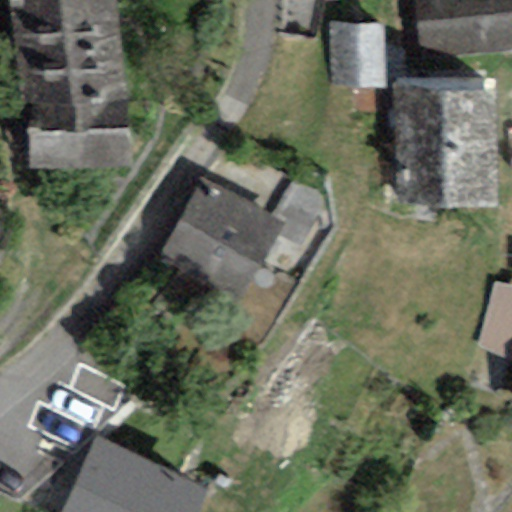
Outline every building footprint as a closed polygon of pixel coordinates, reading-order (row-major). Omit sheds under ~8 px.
[(114,0),(6,0),(28,172),(130,169),(114,0)] [(511,0),(413,0),(418,59),(511,51),(511,0)] [(385,23),(327,23),(327,90),(386,89),(385,23)] [(494,82),(395,83),(396,210),(496,208),(494,82)] [(333,192),(297,171),(269,217),(282,224),(275,237),(298,251),(333,192)] [(269,217),(201,178),(157,254),(238,300),(275,237),(282,224),(269,217)] [(0,245),(14,216),(0,209),(0,245)] [(511,355),(511,289),(494,284),(473,348),(510,361),(511,355)] [(199,511),(208,496),(95,437),(57,511),(199,511)]
